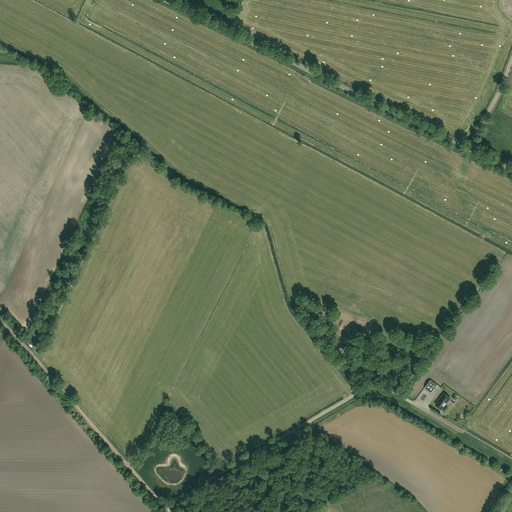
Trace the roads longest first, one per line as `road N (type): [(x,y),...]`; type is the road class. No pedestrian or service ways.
road 1 (unclassified): [(511,169),(163,0)]
road 2 (unclassified): [(170,511),(176,499),(363,389),(385,388),(461,430)]
road 3 (track): [(170,509),(0,318)]
